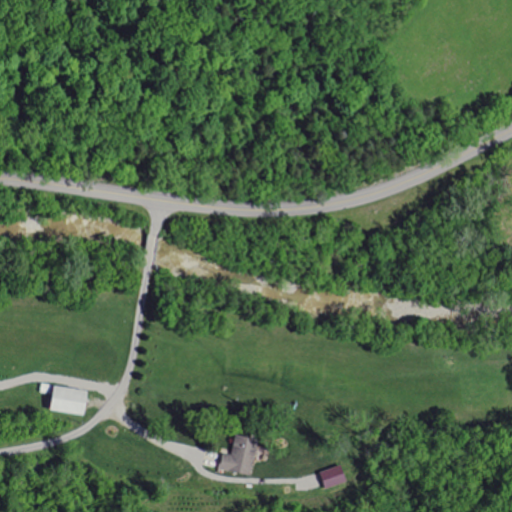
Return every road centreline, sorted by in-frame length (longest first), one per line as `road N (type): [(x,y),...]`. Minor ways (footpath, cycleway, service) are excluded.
road 1 (secondary): [(511,130),(411,180),(292,209),(0,178)]
road 2 (track): [(152,246),(343,302),(511,310)]
road 3 (residential): [(0,454),(70,436),(113,399),(130,362),(161,199)]
